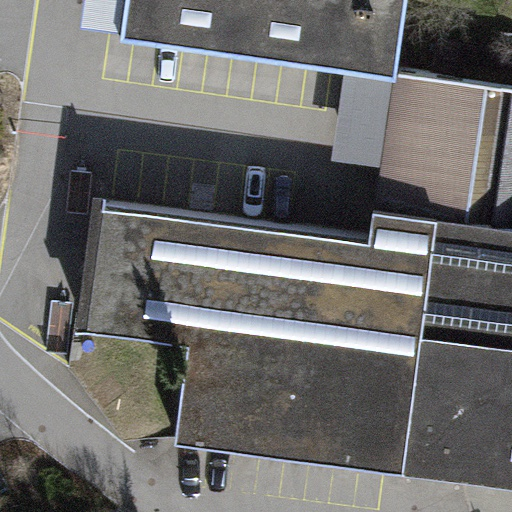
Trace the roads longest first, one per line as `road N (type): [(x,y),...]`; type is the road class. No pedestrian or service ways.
road 1 (unknown): [(53,0),(92,50),(113,62),(362,99)]
road 2 (residential): [(186,511),(0,375)]
